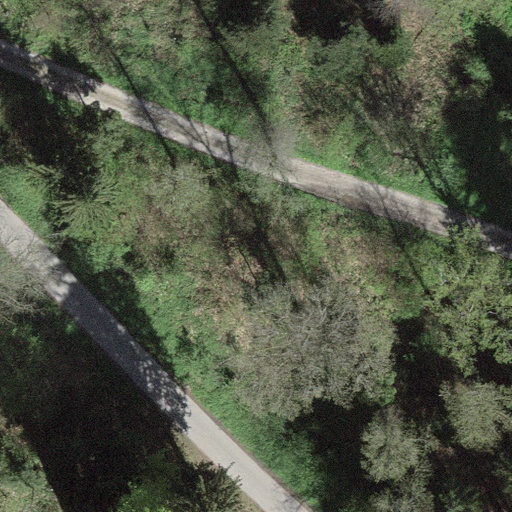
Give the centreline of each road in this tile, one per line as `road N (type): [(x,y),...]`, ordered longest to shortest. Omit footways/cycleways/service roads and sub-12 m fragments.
road 1 (track): [(0,55),(511,257)]
road 2 (unclassified): [(0,221),(309,511)]
